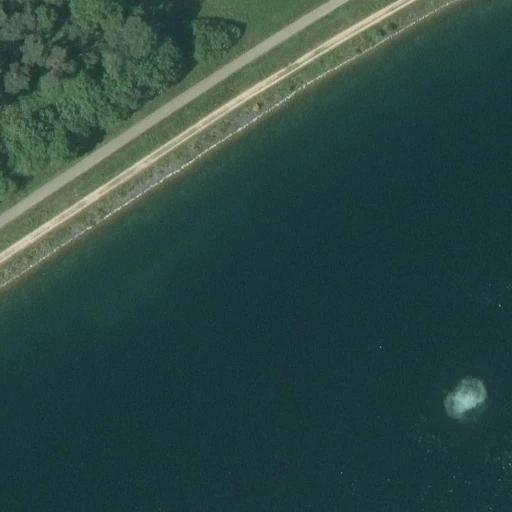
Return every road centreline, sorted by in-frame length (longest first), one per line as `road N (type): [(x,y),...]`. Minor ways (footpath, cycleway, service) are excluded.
road 1 (track): [(421,0),(190,137),(0,264)]
road 2 (track): [(268,43),(172,19),(145,0)]
